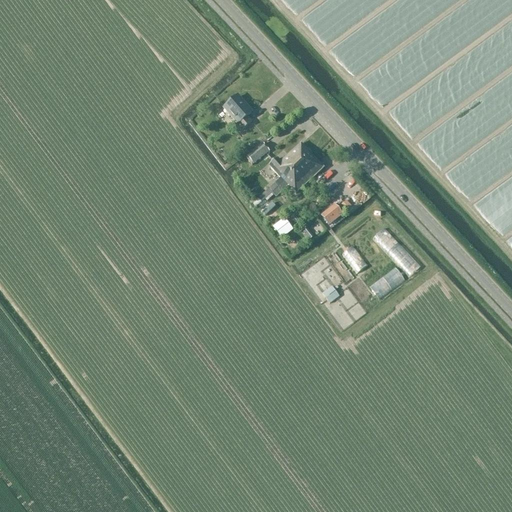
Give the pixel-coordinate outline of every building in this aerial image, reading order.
[(238,124),(235,126),(241,132),(252,123),(248,118),(252,114),(237,97),(224,109),(238,124)] [(273,171),(280,179),(275,184),(282,191),(288,187),(296,195),(324,169),(301,143),(281,163),(278,159),(269,167),(273,171)] [(270,152),(263,144),(247,157),(254,165),(270,152)] [(243,145),(238,148),(241,153),(246,150),(243,145)] [(357,193),(366,187),(363,183),(354,189),(357,193)] [(335,205),(321,216),(329,227),(343,216),(335,205)] [(285,220),(274,229),(282,240),(293,231),(285,220)] [(307,231),(302,234),(308,242),(313,238),(307,231)] [(332,287),(322,294),(330,304),(339,297),(332,287)] [(344,327),(355,319),(341,298),(329,305),(344,327)]
